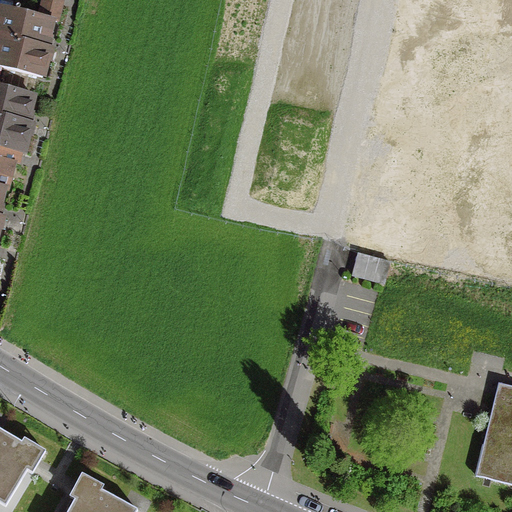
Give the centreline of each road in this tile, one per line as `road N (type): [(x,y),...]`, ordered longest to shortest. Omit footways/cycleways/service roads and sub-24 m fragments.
road 1 (tertiary): [(0,367),(256,508)]
road 2 (residential): [(256,508),(276,474),(336,249)]
